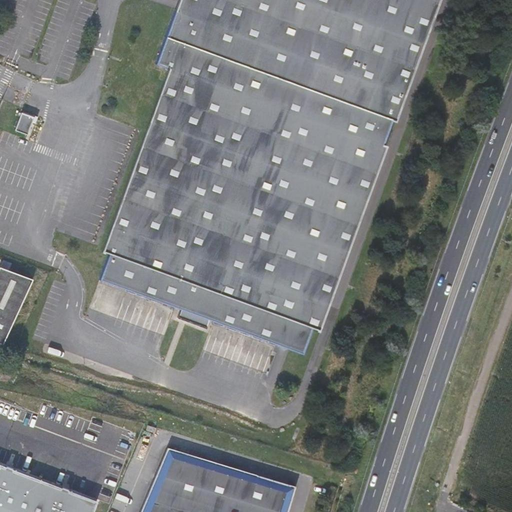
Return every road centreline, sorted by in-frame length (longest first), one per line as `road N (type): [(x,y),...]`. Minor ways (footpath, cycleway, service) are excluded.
road 1 (primary): [(511,93),(369,511)]
road 2 (primary): [(390,511),(463,280),(511,159)]
